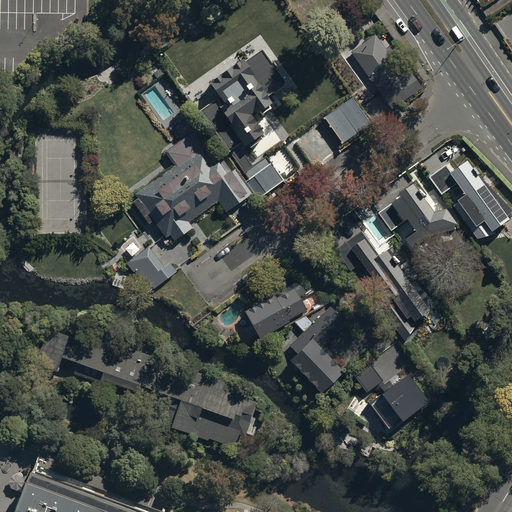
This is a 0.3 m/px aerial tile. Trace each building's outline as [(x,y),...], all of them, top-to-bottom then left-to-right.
[(365,43),(351,53),(380,95),(377,97),(382,105),(385,102),(390,110),(421,89),(390,45),(385,49),(374,34),(364,41),(365,43)] [(259,76),(243,53),(205,80),(218,99),(204,109),(206,112),(202,115),(223,144),(234,136),(232,133),(259,114),(260,117),(271,109),(268,106),(271,104),(253,80),(259,76)] [(371,124),(353,98),(325,118),(343,143),(371,124)] [(138,200),(132,203),(148,225),(153,222),(162,235),(159,237),(165,245),(172,241),(173,242),(192,229),(188,222),(217,202),(225,214),(252,195),(235,170),(232,172),(222,158),(209,167),(205,161),(213,155),(196,130),(164,152),(174,167),(134,195),(138,200)] [(36,159),(23,159),(23,178),(36,178),(36,159)] [(446,165),(429,177),(441,195),(457,183),(466,196),(453,205),(477,239),(496,234),(494,231),(510,219),(468,160),(452,173),(446,165)] [(271,163),(245,182),(258,199),(284,180),(271,163)] [(401,197),(379,213),(391,230),(407,219),(416,231),(405,239),(413,249),(430,236),(455,230),(454,225),(457,224),(446,209),(434,213),(413,184),(399,194),(401,197)] [(362,230),(335,250),(350,271),(353,269),(405,341),(415,321),(431,310),(387,250),(380,255),(362,230)] [(163,267),(148,247),(125,264),(131,273),(149,285),(153,289),(176,273),(169,263),(163,267)] [(243,312),(258,340),(288,323),(287,321),(305,311),(298,298),(306,294),(299,282),(243,312)] [(296,354),(288,361),(320,395),(343,373),(320,349),(346,324),(330,307),(313,322),(305,316),(294,323),(303,332),(288,346),(296,354)] [(226,382),(90,333),(86,343),(49,330),(37,364),(57,371),(63,355),(79,361),(75,373),(167,405),(163,417),(173,421),(172,425),(235,448),(240,435),(246,437),(259,402),(223,389),(226,382)] [(371,364),(355,376),(367,393),(383,381),(371,364)] [(409,374),(369,404),(390,432),(430,402),(409,374)] [(126,511),(31,477),(17,511),(126,511)]
